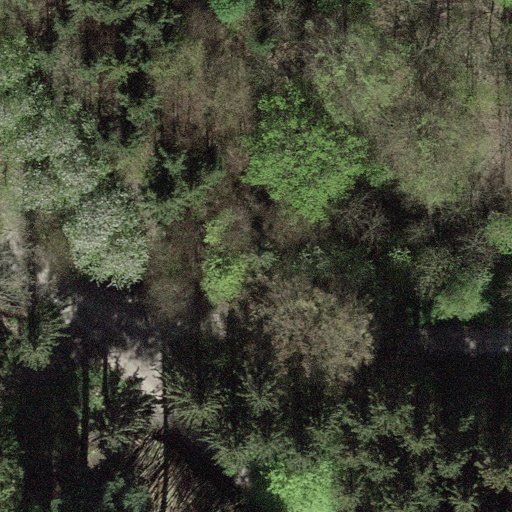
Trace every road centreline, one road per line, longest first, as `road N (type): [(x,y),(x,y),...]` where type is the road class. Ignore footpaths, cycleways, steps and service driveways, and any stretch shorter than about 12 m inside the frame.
road 1 (track): [(104,311),(511,338)]
road 2 (track): [(301,511),(104,311)]
